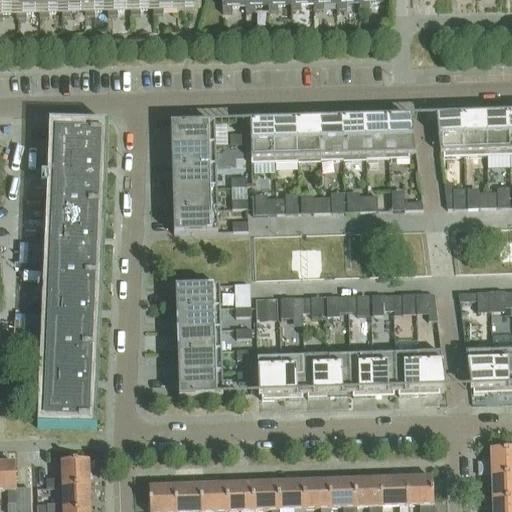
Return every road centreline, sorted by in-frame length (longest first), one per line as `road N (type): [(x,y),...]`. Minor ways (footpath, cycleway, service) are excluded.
road 1 (residential): [(402,96),(420,135),(446,288),(457,429)]
road 2 (residential): [(137,104),(124,441)]
road 3 (residential): [(124,441),(457,429)]
road 4 (residential): [(137,104),(402,96)]
road 5 (residential): [(402,96),(400,25),(511,21)]
road 6 (residential): [(0,108),(137,104)]
